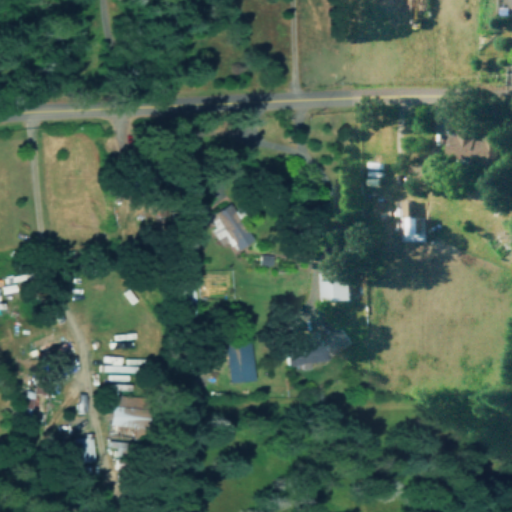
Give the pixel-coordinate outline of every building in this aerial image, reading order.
[(497,136),(482,134),(481,140),(470,138),(472,129),(454,126),(453,135),(446,134),(444,155),(494,161),(497,136)] [(250,240),(245,229),(248,228),(234,201),(208,215),(213,223),(207,226),(217,244),(225,240),(231,250),(250,240)] [(423,240),(423,201),(398,202),(399,241),(423,240)] [(345,268),(317,269),(318,301),(346,300),(345,268)] [(292,335),(293,344),(281,346),(284,366),(324,359),(322,351),(345,347),(343,331),(318,336),(317,331),(292,335)] [(221,349),(226,383),(251,379),(245,342),(233,344),(233,347),(221,349)] [(106,425),(142,426),(143,407),(106,406),(106,425)] [(91,461),(91,436),(72,437),(73,462),(91,461)]
